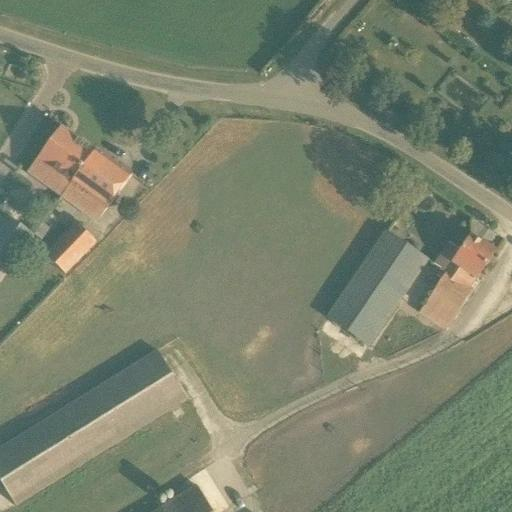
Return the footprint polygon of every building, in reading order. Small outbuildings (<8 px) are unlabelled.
[(70,185),(94,152),(62,129),(38,162),(29,175),(61,198),(70,185)] [(132,177),(96,151),(95,152),(94,152),(70,185),(107,211),(132,177)] [(0,281),(33,237),(7,218),(0,227),(0,281)] [(63,274),(92,242),(75,225),(45,257),(63,274)] [(360,360),(427,261),(386,233),(318,332),(360,360)] [(481,244),(471,237),(461,252),(446,274),(440,270),(435,277),(441,281),(420,313),(447,331),(474,291),(467,287),(474,277),(477,279),(494,253),(492,251),(492,248),(485,243),(481,244)] [(0,481),(16,507),(170,410),(187,399),(157,352),(141,363),(0,450),(0,481)] [(211,511),(196,487),(155,511),(211,511)]
